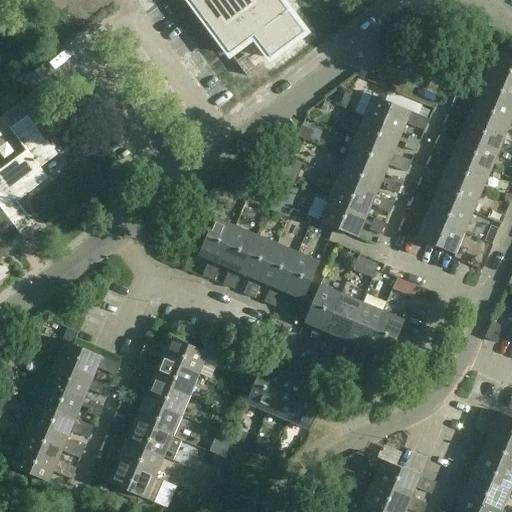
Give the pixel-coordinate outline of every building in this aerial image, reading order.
[(279,0),(189,0),(229,53),(253,36),(270,59),(304,33),(279,0)] [(511,57),(496,51),(486,73),(511,83),(511,57)] [(479,70),(484,58),(472,53),(467,65),(479,70)] [(246,76),(255,69),(245,56),(236,62),(246,76)] [(511,107),(511,83),(486,73),(482,82),(475,78),(464,74),(459,85),(478,93),(511,107)] [(350,109),(355,97),(342,91),(337,103),(350,109)] [(132,106),(140,113),(151,100),(144,93),(132,106)] [(507,130),(511,119),(511,107),(478,93),(474,102),(466,99),(455,94),(450,106),(462,111),(469,114),(507,130)] [(372,96),(363,117),(402,134),(406,123),(413,126),(424,131),(429,120),(418,115),(411,112),(372,96)] [(0,206),(21,234),(34,224),(17,201),(48,178),(40,167),(57,154),(46,140),(61,129),(42,103),(10,128),(26,150),(0,169),(0,206)] [(499,151),(507,130),(469,114),(465,123),(458,120),(446,115),(441,127),(460,135),(499,151)] [(393,154),(402,134),(363,117),(354,138),(393,154)] [(490,171),(499,151),(460,135),(456,144),(437,136),(432,147),(451,155),(490,171)] [(415,152),(420,141),(409,137),(404,148),(415,152)] [(389,165),(395,168),(406,173),(411,162),(400,157),(393,154),(354,138),(345,158),(384,175),(389,165)] [(481,192),(490,171),(451,155),(447,165),(429,157),(424,168),(442,176),(481,192)] [(375,195),(384,175),(345,158),(337,179),(375,195)] [(472,212),(481,192),(442,176),(439,185),(431,182),(420,177),(415,188),(426,193),(434,196),(472,212)] [(398,193),(403,182),(391,177),(387,188),(398,193)] [(366,216),(375,195),(337,179),(328,200),(366,216)] [(464,233),(472,212),(434,196),(430,205),(412,197),(407,209),(418,214),(425,217),(464,233)] [(389,214),(394,203),(383,198),(378,209),(389,214)] [(357,239),(366,216),(328,200),(318,222),(357,239)] [(0,259),(0,250),(21,234),(0,206),(0,259)] [(219,266),(236,226),(214,217),(197,257),(219,266)] [(416,239),(455,255),(464,233),(425,217),(421,227),(413,224),(402,219),(398,231),(409,235),(416,239)] [(380,235),(384,224),(373,219),(368,231),(380,235)] [(256,235),(236,226),(219,266),(240,275),(256,235)] [(256,235),(240,275),(260,283),(277,244),(256,235)] [(298,253),(277,244),(260,283),(270,288),(264,303),(275,308),(282,292),(281,292),(298,253)] [(281,292),(282,292),(303,301),(319,262),(298,253),(281,292)] [(213,281),(218,270),(207,265),(202,277),(213,281)] [(234,290),(238,279),(227,274),(223,285),(234,290)] [(254,299),(259,288),(248,283),(243,294),(254,299)] [(319,285),(303,324),(313,329),(311,335),(306,346),(317,351),(322,339),(325,333),(324,333),(341,294),(319,285)] [(362,303),(341,294),(324,333),(325,333),(345,342),(362,303)] [(285,312),(296,316),(301,305),(290,301),(285,312)] [(382,311),(362,303),(345,342),(355,346),(353,352),(363,357),(366,351),(382,311)] [(387,360),(404,320),(382,311),(366,351),(376,355),(374,362),(369,373),(380,377),(384,366),(387,360)] [(485,338),(497,343),(503,328),(492,323),(485,338)] [(153,356),(160,358),(199,375),(208,353),(169,336),(165,347),(147,339),(142,351),(153,356)] [(98,369),(104,372),(116,376),(120,365),(109,360),(103,357),(63,340),(54,362),(94,379),(98,369)] [(338,360),(343,348),(331,344),(327,355),(338,360)] [(276,363),(281,352),(270,347),(265,358),(276,363)] [(359,368),(363,357),(353,352),(348,364),(359,368)] [(297,372),(302,361),(291,356),(286,367),(297,372)] [(190,396),(199,375),(160,358),(156,368),(149,365),(138,360),(133,372),(144,376),(151,379),(190,396)] [(89,390),(96,393),(106,397),(111,386),(94,379),(54,362),(45,383),(85,400),(89,390)] [(267,413),(284,374),(262,365),(245,404),(267,413)] [(318,381),(323,369),(312,365),(307,376),(318,381)] [(304,383),(284,374),(267,413),(288,422),(304,383)] [(182,416),(190,396),(151,379),(147,389),(140,386),(129,381),(125,393),(136,397),(142,399),(182,416)] [(85,400),(45,383),(36,404),(76,420),(85,400)] [(304,383),(288,422),(309,431),(326,392),(304,383)] [(173,437),(182,416),(142,399),(138,409),(132,407),(121,402),(116,413),(127,418),(134,420),(173,437)] [(98,418),(103,407),(92,402),(87,413),(98,418)] [(68,441),(68,440),(76,420),(36,404),(28,424),(68,441)] [(511,417),(497,412),(493,422),(478,416),(473,427),(488,434),(488,433),(511,443),(511,417)] [(182,440),(173,437),(134,420),(130,430),(123,427),(112,422),(107,434),(125,441),(165,457),(173,461),(182,440)] [(89,439),(94,427),(83,423),(78,434),(89,439)] [(68,441),(28,424),(19,445),(59,461),(63,452),(81,459),(85,448),(68,440),(68,441)] [(511,467),(511,443),(488,433),(488,434),(484,443),(469,436),(464,448),(479,454),(511,467)] [(110,459),(116,462),(164,482),(164,481),(156,477),(165,457),(125,441),(121,450),(115,448),(103,443),(98,454),(110,459)] [(66,464),(59,461),(19,445),(10,466),(49,483),(54,472),(61,475),(72,480),(77,468),(66,464)] [(511,467),(479,454),(475,464),(460,457),(455,469),(471,475),(510,491),(511,486),(511,467)] [(420,477),(396,466),(381,460),(372,482),(411,498),(416,487),(431,494),(435,483),(420,477)] [(112,472),(106,469),(94,465),(89,476),(101,481),(155,503),(164,482),(116,462),(112,472)] [(501,511),(510,491),(471,475),(467,484),(452,478),(447,489),(462,496),(462,495),(501,511)] [(423,511),(426,504),(411,498),(372,482),(363,502),(385,511),(405,511),(407,508),(411,510),(414,511),(423,511)] [(462,495),(462,496),(458,505),(443,498),(438,510),(443,511),(501,511),(462,495)] [(385,511),(363,502),(359,511),(385,511)]
